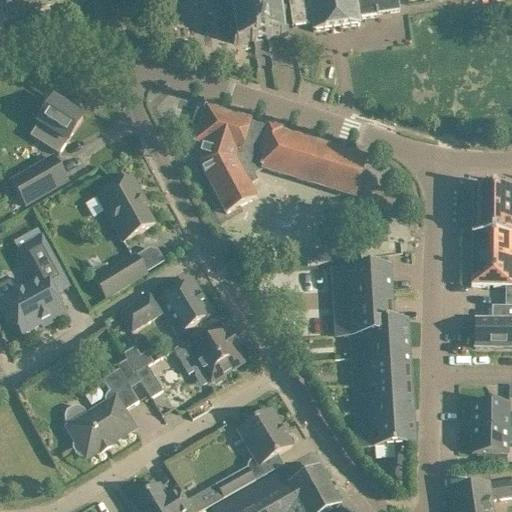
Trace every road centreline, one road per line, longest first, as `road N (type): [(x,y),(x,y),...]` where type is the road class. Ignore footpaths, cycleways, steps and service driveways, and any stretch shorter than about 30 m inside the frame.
road 1 (residential): [(285,371),(207,250),(107,62)]
road 2 (unclassified): [(107,62),(431,158)]
road 3 (residential): [(53,511),(285,371)]
road 4 (residential): [(427,375),(431,158)]
road 5 (residential): [(382,511),(285,371)]
road 6 (residential): [(425,511),(427,375)]
road 7 (residential): [(0,385),(102,321)]
